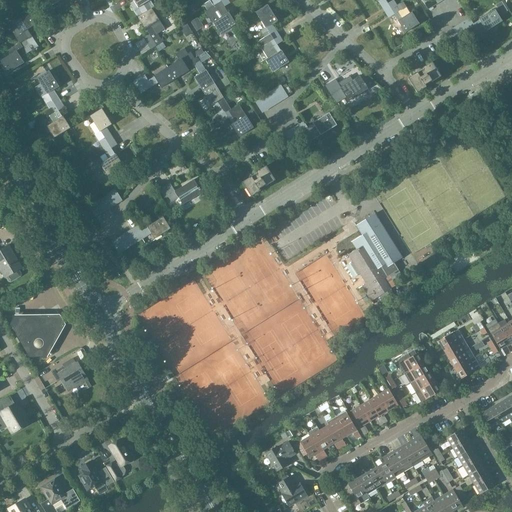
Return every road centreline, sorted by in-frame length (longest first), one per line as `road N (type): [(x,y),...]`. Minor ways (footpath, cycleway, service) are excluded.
road 1 (residential): [(332,511),(319,489),(325,470),(414,419),(430,419),(500,378),(511,361)]
road 2 (residential): [(249,218),(418,116)]
road 3 (residential): [(119,85),(84,80),(67,51),(72,31),(108,19),(128,46),(125,75)]
road 4 (tertiary): [(97,311),(0,148)]
road 5 (residential): [(219,176),(270,138),(345,38)]
road 6 (residential): [(97,311),(249,218)]
road 7 (residential): [(219,176),(175,146),(119,85)]
road 8 (tertiary): [(214,511),(147,396)]
road 9 (residential): [(64,443),(0,332)]
road 10 (residential): [(130,405),(192,511)]
